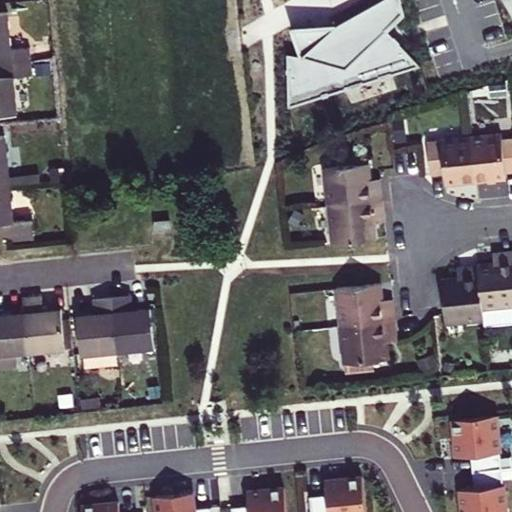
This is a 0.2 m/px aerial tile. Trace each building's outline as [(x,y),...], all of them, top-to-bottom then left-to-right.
[(408,14),(404,0),(381,0),(342,20),(294,22),(301,51),(291,50),(291,106),(424,63),(395,27),(408,14)] [(511,0),(503,0),(511,14),(511,0)] [(11,49),(8,12),(0,12),(0,63),(31,61),(30,47),(11,49)] [(0,114),(17,113),(14,76),(33,74),(31,61),(0,63),(0,114)] [(506,173),(511,172),(511,138),(502,139),(502,134),(471,137),(476,182),(506,178),(506,173)] [(0,185),(11,185),(6,135),(0,135),(0,185)] [(445,174),(446,184),(476,182),(471,137),(428,141),(431,175),(445,174)] [(369,163),(325,168),(329,206),(383,200),(382,187),(371,188),(371,180),(369,163)] [(382,187),(381,179),(371,180),(371,188),(382,187)] [(0,185),(0,222),(0,223),(1,236),(34,233),(33,220),(14,222),(11,185),(0,185)] [(329,206),(332,243),(376,238),(375,222),(374,214),(385,213),(383,200),(329,206)] [(374,214),(375,222),(385,221),(385,213),(374,214)] [(170,220),(155,221),(156,231),(171,230),(170,220)] [(495,263),(478,265),(484,320),(484,325),(511,321),(511,251),(501,252),(502,263),(495,263)] [(501,252),(494,253),(495,263),(502,263),(501,252)] [(442,280),(445,315),(446,324),(484,320),(478,265),(465,267),(466,277),(458,278),(442,280)] [(465,267),(457,267),(458,278),(466,277),(465,267)] [(381,284),(337,288),(341,326),(396,320),(394,306),(384,308),(383,300),(381,284)] [(113,297),(118,351),(155,347),(151,308),(133,310),(132,294),(113,297)] [(25,313),(29,352),(66,348),(63,319),(62,309),(44,311),(43,296),(24,297),(25,313)] [(95,314),(78,316),(82,355),(118,351),(113,297),(94,298),(95,314)] [(394,306),(394,299),(383,300),(384,308),(394,306)] [(0,315),(0,370),(18,369),(17,354),(29,352),(25,313),(0,315)] [(73,348),(70,318),(63,319),(66,348),(73,348)] [(341,326),(345,363),(374,360),(389,359),(387,342),(386,335),(397,334),(396,320),(341,326)] [(386,335),(387,342),(398,341),(397,334),(386,335)] [(345,363),(346,372),(375,369),(374,360),(345,363)] [(501,456),(497,413),(454,418),(457,455),(471,454),(473,470),(502,467),(501,456)] [(511,465),(511,455),(511,454),(501,456),(502,467),(511,465)] [(511,477),(511,465),(502,467),(503,478),(511,477)] [(506,511),(503,478),(502,467),(473,470),(475,486),(461,488),(463,511),(506,511)] [(366,511),(363,475),(326,479),(327,493),(310,495),(312,511),(366,511)] [(287,511),(284,487),(247,490),(249,504),(232,506),(232,511),(287,511)] [(193,491),(156,495),(157,511),(212,511),(212,506),(194,508),(193,491)] [(82,504),(83,511),(120,511),(119,500),(82,504)]
